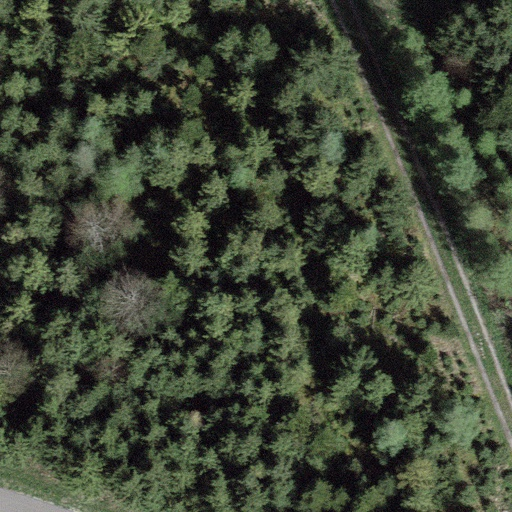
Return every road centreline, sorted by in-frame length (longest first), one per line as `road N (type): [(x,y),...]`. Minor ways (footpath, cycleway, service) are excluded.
road 1 (track): [(341,0),(511,423)]
road 2 (track): [(351,24),(446,5),(511,4)]
